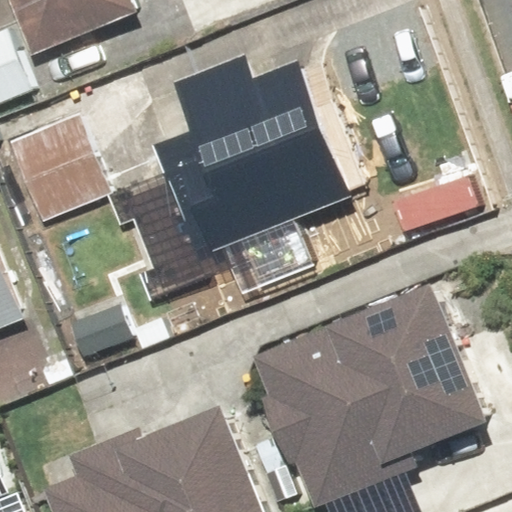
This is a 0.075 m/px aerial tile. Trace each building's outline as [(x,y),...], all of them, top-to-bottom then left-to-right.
[(156,0),(28,0),(49,51),(159,6),(156,0)] [(0,105),(50,86),(25,24),(0,34),(0,105)] [(182,171),(123,195),(166,298),(260,259),(271,286),(335,260),(317,216),(377,191),(320,54),(285,69),(275,44),(192,78),(211,124),(170,141),(182,171)] [(101,108),(27,138),(58,216),(132,187),(101,108)] [(0,329),(41,314),(0,211),(0,329)] [(511,417),(511,384),(467,274),(277,351),(293,391),(284,394),(330,507),(406,476),(400,463),(511,417)] [(78,314),(96,356),(151,333),(133,291),(78,314)] [(296,511),(251,399),(168,432),(163,420),(88,450),(95,470),(61,483),(73,511),(296,511)] [(0,511),(16,511),(8,491),(0,494),(0,511)]
